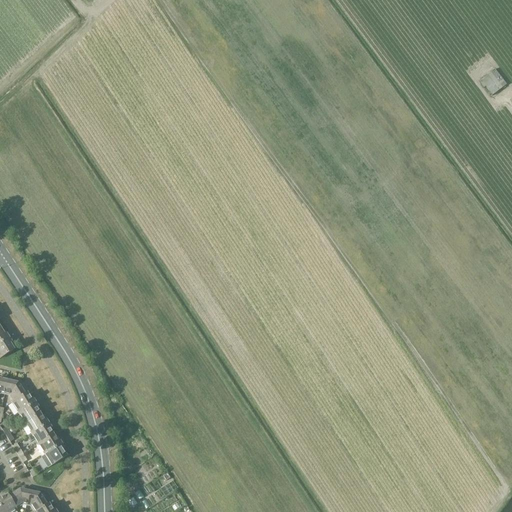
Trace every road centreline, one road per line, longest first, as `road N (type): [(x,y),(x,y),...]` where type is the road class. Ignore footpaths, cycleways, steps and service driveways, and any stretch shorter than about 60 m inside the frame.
road 1 (track): [(147,0),(485,470)]
road 2 (tertiary): [(103,511),(100,447),(77,374),(0,252)]
